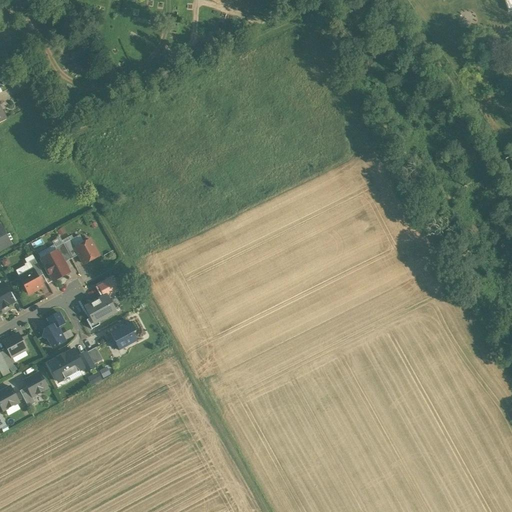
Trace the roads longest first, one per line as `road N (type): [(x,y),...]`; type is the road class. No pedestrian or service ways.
road 1 (track): [(266,511),(10,51)]
road 2 (track): [(60,139),(299,15)]
